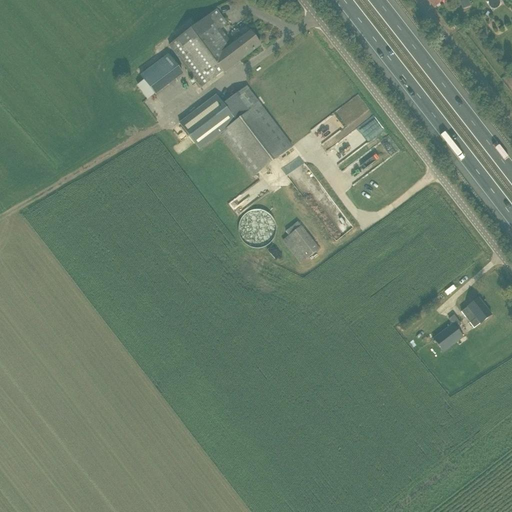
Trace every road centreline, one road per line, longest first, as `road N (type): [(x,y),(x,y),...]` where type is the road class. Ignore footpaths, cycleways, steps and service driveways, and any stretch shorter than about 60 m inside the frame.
road 1 (unclassified): [(511,272),(300,0)]
road 2 (motorway): [(344,0),(511,214)]
road 3 (motorway): [(511,170),(380,0)]
road 4 (unclassified): [(511,120),(418,0)]
